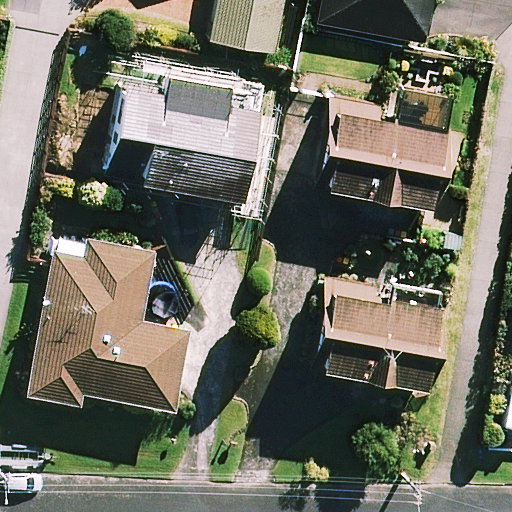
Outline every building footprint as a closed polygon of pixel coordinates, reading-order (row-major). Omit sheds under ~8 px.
[(278,0),(209,0),(204,41),(272,50),(278,0)] [(317,0),(313,23),(421,44),(428,0),(317,0)] [(255,86),(162,70),(158,93),(118,86),(104,175),(237,197),(255,86)] [(440,124),(329,108),(317,188),(428,204),(440,124)] [(83,239),(80,256),(50,251),(26,394),(82,404),(84,393),(171,409),(185,329),(139,321),(151,250),(83,239)] [(436,287),(326,273),(313,369),(423,383),(436,287)]
